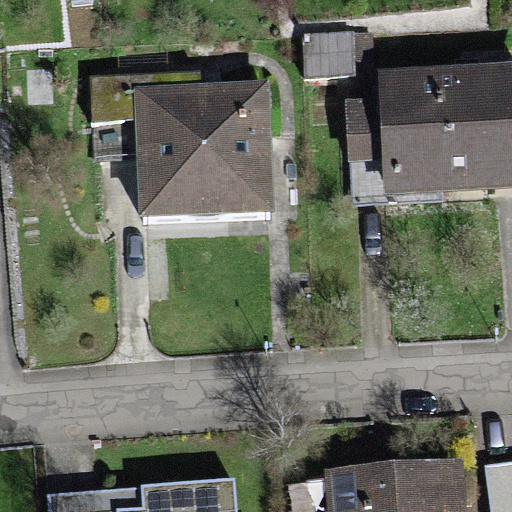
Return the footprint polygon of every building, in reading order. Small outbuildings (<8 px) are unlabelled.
[(511,197),(511,70),(393,76),(399,203),(511,197)] [(290,225),(288,89),(213,90),(213,75),(98,77),(99,124),(148,123),(150,227),(290,225)] [(487,511),(484,464),(314,478),(316,511),(487,511)] [(511,511),(511,470),(493,472),(498,511),(511,511)] [(249,511),(247,482),(153,490),(154,511),(249,511)]
